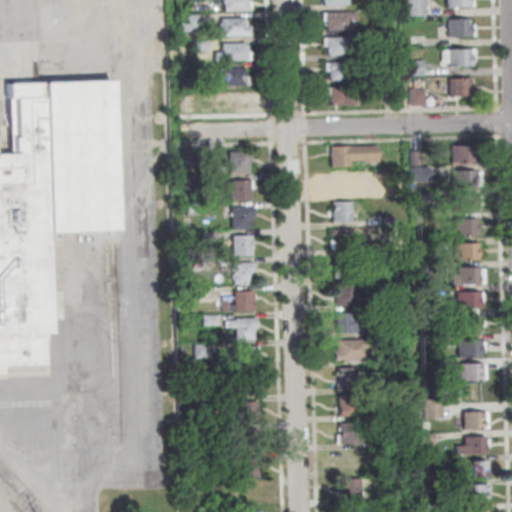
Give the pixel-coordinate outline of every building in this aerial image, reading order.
[(245,7),(245,8),(222,9),(222,0),(246,0),(246,7),(245,7)] [(423,0),(424,15),(405,16),(404,0),(423,0)] [(324,29),(323,12),(354,11),(354,19),(349,20),(349,29),(324,29)] [(179,30),(178,13),(197,13),(198,30),(179,30)] [(221,34),(220,17),(244,16),(244,24),(249,24),(249,34),(221,34)] [(445,37),(445,19),(466,18),(466,24),(469,24),(470,36),(445,37)] [(325,55),(325,37),(348,36),(348,54),(325,55)] [(192,39),(207,39),(207,50),(193,50),(192,39)] [(220,50),(220,42),(246,41),(246,59),(213,60),(213,51),(220,50)] [(447,66),(446,48),(467,48),(467,53),(470,53),(470,65),(447,66)] [(405,61),(421,60),(422,76),(406,76),(405,61)] [(328,79),(327,62),(352,61),(352,79),(328,79)] [(220,67),(244,66),(244,85),(220,85),(220,67)] [(368,73),(382,73),(382,83),(369,84),(368,73)] [(447,95),(446,78),(468,77),(469,83),(471,82),(471,95),(447,95)] [(114,81),(8,85),(10,153),(0,153),(0,371),(52,370),(48,236),(119,234),(114,81)] [(353,94),(353,103),(328,104),(327,87),(359,86),(359,94),(353,94)] [(382,86),(392,86),(393,100),(382,101),(382,86)] [(423,88),(423,106),(408,106),(407,89),(423,88)] [(220,110),(246,110),(246,92),(220,92),(220,110)] [(328,146),(376,145),(376,162),(361,162),(361,161),(348,161),(348,166),(329,167),(328,146)] [(449,145),(474,145),(474,162),(449,162),(449,145)] [(247,161),(248,172),(228,173),(228,151),(250,150),(251,160),(247,161)] [(408,151),(420,151),(420,166),(408,165),(408,151)] [(449,170),(474,170),(474,187),(450,188),(449,170)] [(327,194),(349,194),(349,173),(327,173),(327,194)] [(229,200),(229,179),(249,178),(249,199),(229,200)] [(410,193),(427,193),(427,204),(410,204),(410,193)] [(451,194),(474,194),(475,212),(451,212),(451,194)] [(330,202),(350,201),(351,221),(331,222),(330,202)] [(185,204),(200,204),(200,214),(185,215),(185,204)] [(250,216),(250,227),(230,228),(230,207),(253,206),(253,216),(250,216)] [(378,226),(377,216),(391,216),(392,226),(378,226)] [(451,218),(475,218),(475,236),(451,236),(451,218)] [(331,229),(351,229),(351,250),(331,250),(331,229)] [(202,232),(216,231),(216,242),(202,242),(202,232)] [(231,255),(230,234),(250,234),(250,254),(231,255)] [(366,254),(366,242),(383,242),(384,254),(366,254)] [(452,243),(476,243),(476,260),(452,260),(452,243)] [(331,257),(351,257),(351,265),(365,265),(366,277),(352,278),(332,278),(331,257)] [(232,262),(251,261),(251,283),(232,284),(232,262)] [(420,278),(419,264),(439,264),(439,278),(420,278)] [(455,267),(477,266),(478,284),(449,285),(448,274),(455,274),(455,267)] [(332,284),(352,284),(353,305),(333,306),(332,284)] [(425,299),(425,289),(441,288),(442,299),(425,299)] [(233,311),(232,291),(251,290),(252,311),(233,311)] [(453,291),(477,291),(477,308),(454,308),(453,291)] [(333,313),(353,312),(353,332),(334,333),(333,313)] [(454,315),(478,314),(478,331),(455,332),(454,315)] [(201,326),(201,315),(217,315),(217,325),(201,326)] [(255,317),(256,327),(253,328),(253,338),(234,339),(234,327),(225,327),(225,319),(233,319),(233,318),(255,317)] [(372,327),(386,327),(386,337),(372,337),(372,327)] [(334,340),(373,339),(373,350),(363,350),(363,360),(332,361),(332,351),(334,351),(334,340)] [(455,340),(479,339),(479,356),(455,357),(455,340)] [(192,343),(208,343),(208,358),(193,358),(192,343)] [(254,345),(254,365),(235,366),(234,346),(254,345)] [(459,363),(480,362),(480,379),(457,380),(456,368),(459,368),(459,363)] [(336,368),(355,368),(356,388),(336,388),(336,368)] [(336,395),(357,395),(357,417),(336,417),(336,395)] [(202,398),(217,398),(218,410),(202,410),(202,398)] [(420,400),(439,399),(440,417),(421,418),(420,400)] [(255,400),(256,421),(236,421),(235,401),(255,400)] [(460,411),(481,410),(481,428),(461,429),(460,411)] [(337,423),(357,423),(358,444),(337,444),(337,423)] [(238,450),(237,432),(256,432),(257,449),(238,450)] [(418,435),(432,434),(432,444),(418,445),(418,435)] [(461,436),(483,435),(484,453),(454,455),(453,445),(461,445),(461,436)] [(383,437),(399,437),(399,447),(383,447),(383,437)] [(238,456),(258,455),(258,477),(239,478),(238,456)] [(465,460),(482,460),(483,475),(466,476),(465,460)] [(339,479),(360,479),(360,498),(339,499),(339,479)] [(239,483),(239,504),(260,504),(260,483),(239,483)] [(457,485),(483,484),(484,502),(457,503),(457,485)] [(389,502),(389,492),(403,492),(403,502),(389,502)]
